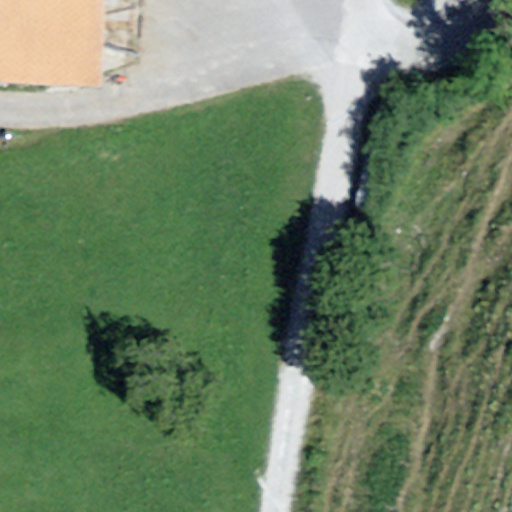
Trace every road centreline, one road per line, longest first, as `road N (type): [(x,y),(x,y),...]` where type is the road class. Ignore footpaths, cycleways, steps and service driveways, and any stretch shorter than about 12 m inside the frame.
road 1 (track): [(291,511),(362,13)]
road 2 (unclassified): [(473,0),(460,19),(424,40),(386,40),(360,0)]
